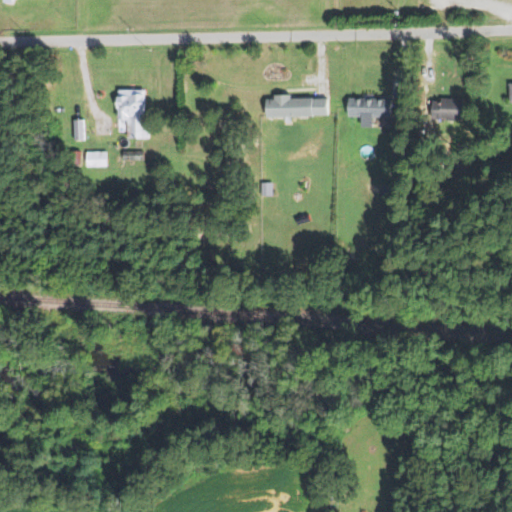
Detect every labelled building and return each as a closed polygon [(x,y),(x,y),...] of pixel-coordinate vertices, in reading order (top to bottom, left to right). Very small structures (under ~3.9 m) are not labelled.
[(120,90),(146,90),(146,123),(154,123),(154,141),(126,141),(127,132),(119,132),(120,113),(118,113),(118,97),(120,95),(120,90)] [(294,99),(329,98),(330,115),(266,116),(266,98),(276,98),(275,94),(294,93),(294,99)] [(350,97),(350,119),(362,119),(362,127),(375,127),(375,117),(395,117),(395,96),(350,97)] [(433,98),(432,120),(466,121),(466,99),(433,98)] [(73,119),(74,141),(86,141),(85,118),(73,119)] [(82,151),(82,170),(70,170),(70,151),(82,151)] [(87,152),(88,166),(108,165),(108,151),(87,152)] [(125,151),(125,160),(145,160),(145,151),(125,151)] [(262,182),(263,197),(274,196),(274,182),(262,182)] [(383,184),(383,197),(396,197),(396,184),(383,184)]
